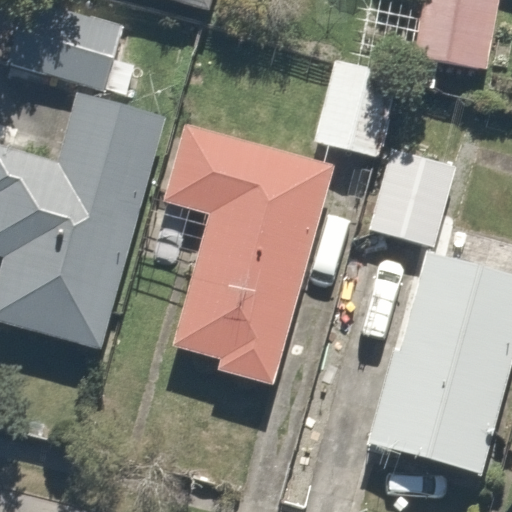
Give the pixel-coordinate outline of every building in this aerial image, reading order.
[(143,0),(191,13),(194,0),(143,0)] [(491,0),(415,0),(409,62),(484,71),(491,0)] [(115,34),(16,7),(0,67),(0,68),(99,95),(115,34)] [(392,84),(326,66),(305,146),(370,164),(392,84)] [(0,151),(0,329),(94,355),(160,111),(67,108),(51,165),(0,151)] [(179,124),(153,205),(198,219),(156,349),(205,364),(201,378),(254,395),(326,171),(179,124)] [(448,167),(387,149),(362,235),(423,252),(448,167)] [(353,450),(366,454),(474,485),(511,351),(511,287),(421,261),(395,351),(382,348),(353,450)] [(511,457),(501,470),(511,479),(511,457)]
